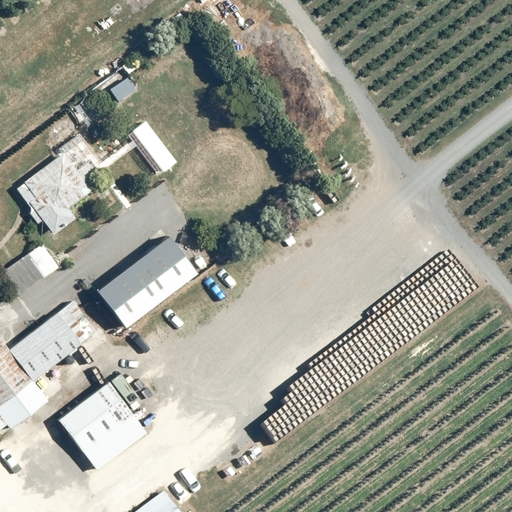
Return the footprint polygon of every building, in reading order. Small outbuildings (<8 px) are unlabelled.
[(125,59),(97,81),(117,108),(137,93),(124,76),(133,70),(125,59)] [(13,188),(30,210),(27,213),(36,224),(39,221),(51,236),(73,218),(66,209),(93,187),(78,168),(76,170),(60,151),(13,188)] [(219,256),(177,200),(161,212),(173,228),(167,233),(93,288),(123,329),(219,256)] [(57,266),(40,242),(0,269),(0,270),(17,294),(57,266)] [(96,330),(59,283),(27,308),(38,322),(7,346),(0,336),(0,426),(4,423),(9,429),(46,400),(31,380),(96,330)] [(144,432),(105,380),(55,418),(95,470),(144,432)] [(177,511),(162,491),(133,511),(177,511)]
